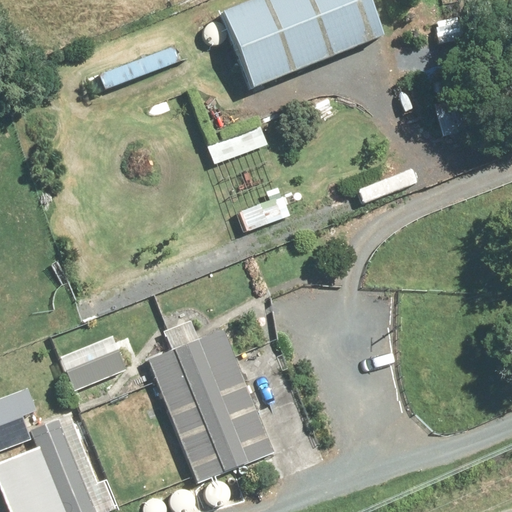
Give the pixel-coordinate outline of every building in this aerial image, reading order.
[(361,0),(223,0),(211,5),(240,85),(375,35),(361,0)] [(478,14),(434,27),(440,50),(484,37),(478,14)] [(186,96),(127,116),(133,135),(192,115),(186,96)] [(263,127),(205,150),(213,170),(270,147),(263,127)] [(274,182),(225,198),(232,221),(245,217),(249,231),(285,219),(274,182)] [(404,200),(349,221),(359,246),(414,225),(404,200)] [(224,326),(145,356),(193,479),(272,449),(224,326)] [(67,413),(6,437),(35,511),(100,511),(105,510),(67,413)]
